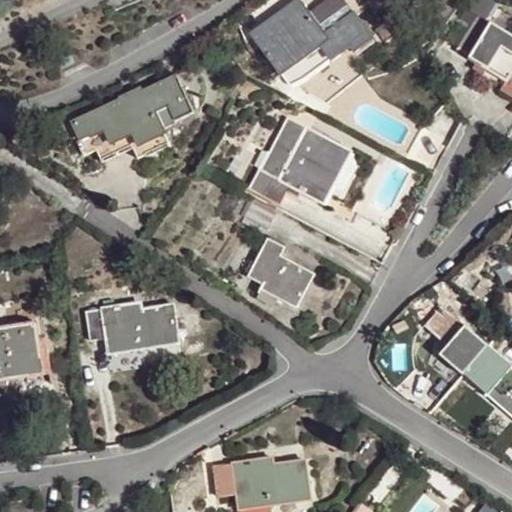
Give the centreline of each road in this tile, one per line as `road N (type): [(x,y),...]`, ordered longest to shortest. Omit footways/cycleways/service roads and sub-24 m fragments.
road 1 (residential): [(0,111),(69,90),(235,0)]
road 2 (residential): [(330,367),(146,465),(121,469)]
road 3 (residential): [(330,367),(141,244)]
road 4 (residential): [(511,480),(330,367)]
road 5 (residential): [(465,134),(393,297)]
road 6 (residential): [(511,176),(393,297)]
road 7 (residential): [(121,469),(0,483)]
